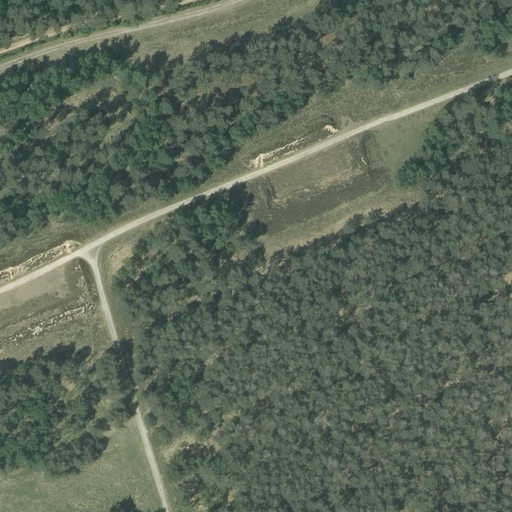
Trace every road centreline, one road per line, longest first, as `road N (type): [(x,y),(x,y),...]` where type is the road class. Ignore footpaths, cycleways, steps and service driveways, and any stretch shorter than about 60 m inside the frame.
road 1 (track): [(511,73),(86,250)]
road 2 (track): [(86,250),(167,511)]
road 3 (track): [(0,68),(236,0)]
road 4 (track): [(192,0),(0,54)]
